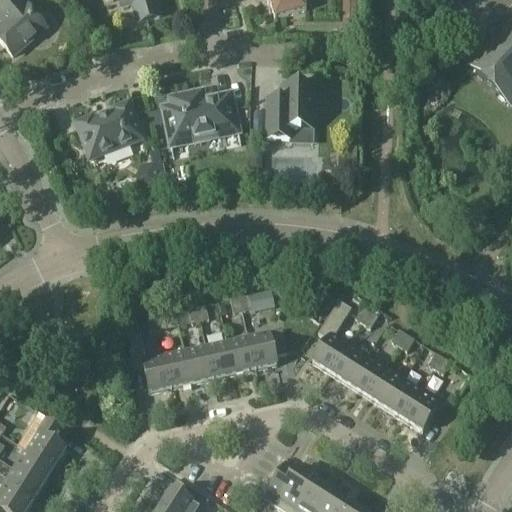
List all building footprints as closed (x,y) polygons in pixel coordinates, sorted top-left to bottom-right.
[(25,9),(17,0),(0,0),(0,22),(0,23),(0,26),(0,45),(12,60),(45,31),(25,8),(25,9)] [(117,0),(120,10),(132,6),(137,26),(159,20),(153,1),(155,0),(117,0)] [(265,0),(268,8),(270,8),(274,23),(306,14),(301,0),(265,0)] [(354,36),(354,0),(343,0),(343,36),(354,36)] [(509,104),(511,100),(511,18),(511,17),(467,65),(509,104)] [(312,133),(313,88),(282,88),(282,102),(267,102),(266,143),(290,144),(290,133),(312,133)] [(193,101),(192,96),(169,101),(171,109),(162,111),(170,150),(238,136),(230,97),(204,102),(203,99),(193,101)] [(262,127),(261,104),(249,104),(250,127),(262,127)] [(142,142),(128,107),(113,112),(114,115),(92,123),(91,121),(76,127),(90,162),(142,142)] [(155,171),(154,167),(141,170),(136,179),(140,195),(166,188),(162,170),(155,171)] [(238,302),(241,315),(250,313),(247,300),(238,302)] [(233,317),(241,315),(238,302),(230,304),(233,317)] [(330,378),(349,348),(334,339),(350,313),(338,306),(318,338),(326,343),(311,366),(330,378)] [(196,311),(199,325),(208,323),(205,309),(196,311)] [(189,327),(199,325),(196,311),(186,313),(189,327)] [(362,327),(369,316),(362,311),(355,322),(362,327)] [(369,316),(362,327),(370,332),(377,321),(369,316)] [(155,322),(157,334),(166,332),(164,319),(155,322)] [(157,334),(155,322),(154,321),(144,323),(147,337),(157,334)] [(170,393),(163,358),(144,362),(136,325),(122,329),(132,373),(142,371),(149,398),(170,393)] [(247,339),(254,374),(276,369),(274,359),(287,356),(282,334),(269,337),(269,335),(247,339)] [(399,350),(406,339),(399,334),(391,346),(399,350)] [(233,379),(254,374),(247,339),(226,344),(233,379)] [(406,339),(399,350),(407,356),(414,344),(406,339)] [(213,383),(233,379),(226,344),(205,349),(213,383)] [(349,390),(368,360),(349,348),(330,378),(349,390)] [(192,388),(213,383),(205,349),(184,354),(192,388)] [(170,393),(192,388),(184,354),(163,358),(170,393)] [(435,375),(443,362),(436,358),(428,370),(435,375)] [(366,401),(385,371),(368,360),(349,390),(366,401)] [(443,362),(435,375),(442,379),(450,367),(443,362)] [(385,413),(404,383),(385,371),(366,401),(385,413)] [(403,424),(422,395),(404,383),(385,413),(403,424)] [(422,395),(403,424),(422,436),(441,407),(422,395)] [(17,449),(53,472),(65,453),(58,448),(66,435),(37,417),(17,449)] [(42,490),(53,472),(17,449),(17,450),(23,454),(12,472),(42,490)] [(0,489),(30,509),(42,490),(12,472),(5,483),(0,480),(0,489)] [(277,511),(297,511),(315,484),(295,472),(291,479),(283,474),(264,503),(277,511)] [(322,511),(333,496),(315,484),(297,511),(322,511)] [(28,511),(30,509),(0,489),(0,511),(28,511)] [(158,511),(200,511),(171,493),(158,511)] [(348,511),(351,507),(333,496),(322,511),(348,511)]
